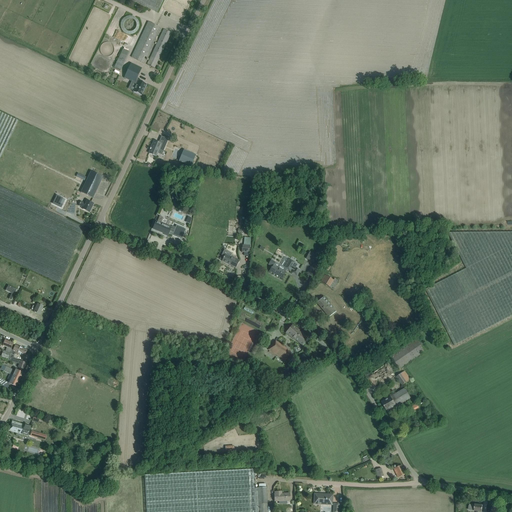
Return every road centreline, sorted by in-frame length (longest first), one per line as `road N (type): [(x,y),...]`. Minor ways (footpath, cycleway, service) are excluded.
road 1 (unclassified): [(414,480),(357,381),(287,316),(98,224)]
road 2 (unclassified): [(98,224),(204,0)]
road 3 (unclassified): [(276,481),(414,480)]
road 4 (unclassified): [(38,348),(98,224)]
